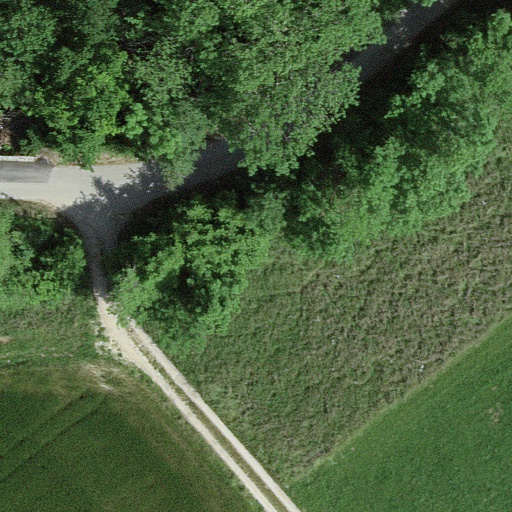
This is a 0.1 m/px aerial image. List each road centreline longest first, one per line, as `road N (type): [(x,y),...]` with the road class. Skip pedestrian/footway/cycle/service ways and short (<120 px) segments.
road 1 (unclassified): [(435,0),(316,98),(219,157),(170,177),(0,185)]
road 2 (track): [(98,185),(98,239),(122,320),(282,511)]
